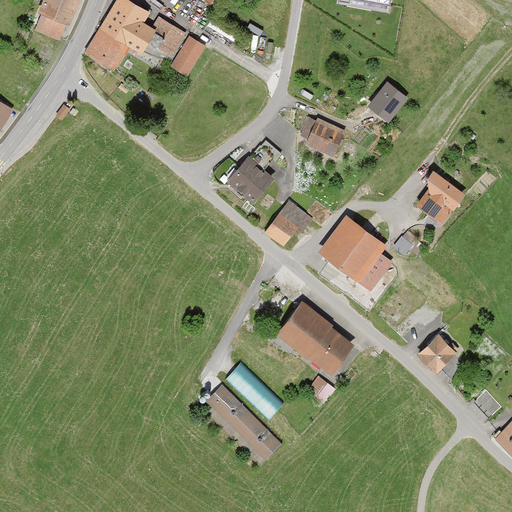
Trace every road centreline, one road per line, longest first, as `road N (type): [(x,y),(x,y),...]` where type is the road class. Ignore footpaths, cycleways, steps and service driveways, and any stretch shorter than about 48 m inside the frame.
road 1 (unclassified): [(186,175),(397,353),(511,468)]
road 2 (residential): [(186,175),(272,111),(299,0)]
road 3 (unknown): [(287,261),(335,217),(399,203),(448,139)]
road 4 (unclassified): [(62,74),(186,175)]
